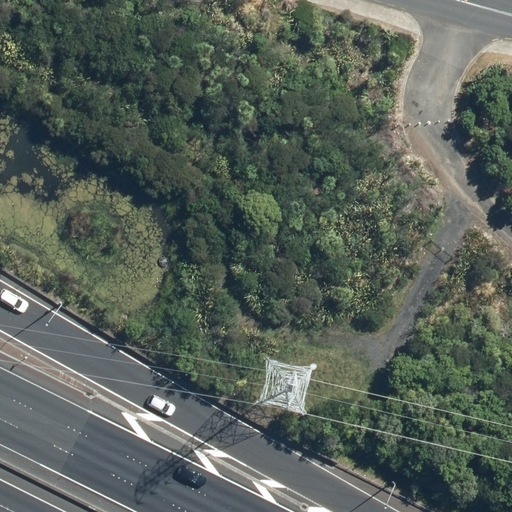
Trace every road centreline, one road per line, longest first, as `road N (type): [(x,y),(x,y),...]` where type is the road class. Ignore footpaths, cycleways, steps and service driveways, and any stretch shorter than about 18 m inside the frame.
road 1 (motorway): [(0,304),(371,511)]
road 2 (motorway): [(0,419),(187,511)]
